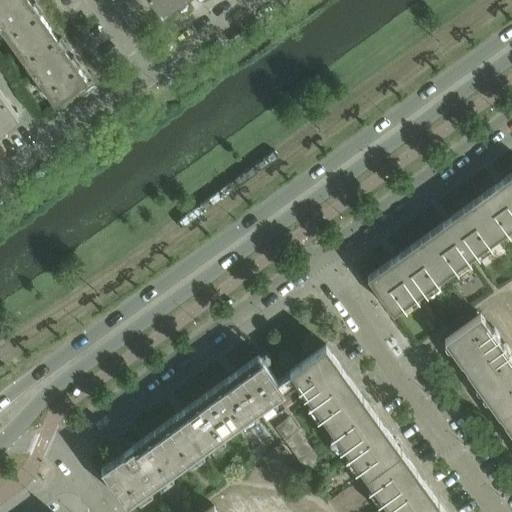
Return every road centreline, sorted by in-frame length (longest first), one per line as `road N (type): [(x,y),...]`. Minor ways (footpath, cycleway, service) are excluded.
road 1 (secondary): [(3,442),(63,383),(511,59)]
road 2 (secondary): [(511,31),(0,405)]
road 3 (residential): [(56,446),(313,261)]
road 4 (residential): [(498,511),(313,261)]
road 5 (residential): [(313,261),(511,120)]
road 6 (residential): [(0,185),(149,76)]
road 7 (residential): [(149,76),(253,0)]
